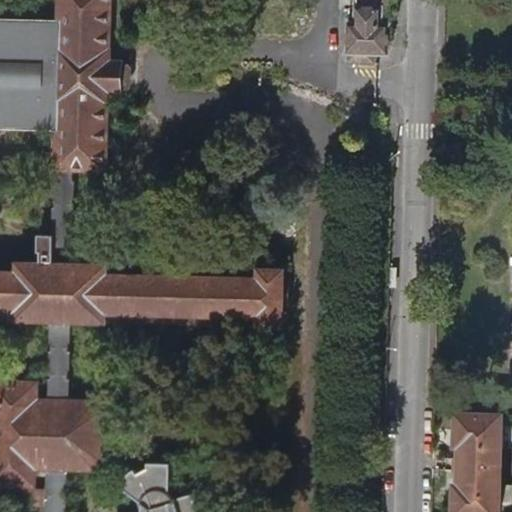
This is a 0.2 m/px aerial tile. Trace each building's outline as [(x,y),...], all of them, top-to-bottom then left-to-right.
[(50,0),(50,22),(0,21),(0,132),(47,133),(45,238),(28,238),(28,256),(33,256),(33,267),(9,267),(9,274),(0,274),(0,311),(9,312),(9,323),(43,324),(41,407),(28,407),(29,391),(0,390),(0,489),(25,490),(26,475),(38,475),(37,511),(183,511),(179,499),(162,505),(158,498),(159,468),(133,467),(133,474),(107,494),(129,507),(128,511),(57,511),(57,483),(79,483),(85,473),(86,411),(82,402),(63,401),(64,324),(98,325),(98,316),(244,318),(244,329),(272,329),(272,274),(248,273),(248,280),(99,278),(99,269),(67,268),(68,167),(98,167),(99,96),(113,96),(113,67),(102,67),(102,0),(50,0)] [(384,59),(384,0),(354,0),(354,30),(345,30),(345,59),(384,59)] [(375,329),(378,189),(358,188),(354,328),(375,329)] [(369,422),(370,339),(354,339),(353,422),(369,422)] [(497,511),(500,425),(455,424),(453,511),(497,511)] [(365,511),(366,482),(352,481),(350,511),(365,511)]
